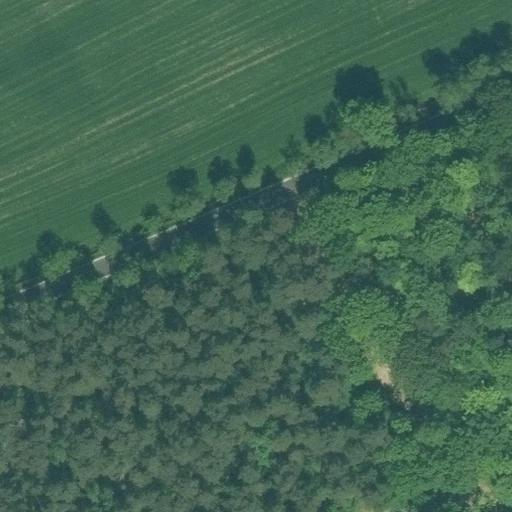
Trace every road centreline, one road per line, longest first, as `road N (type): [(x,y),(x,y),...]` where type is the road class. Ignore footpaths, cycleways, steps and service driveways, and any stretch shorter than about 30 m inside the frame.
road 1 (unclassified): [(0,312),(511,94)]
road 2 (track): [(286,191),(445,479)]
